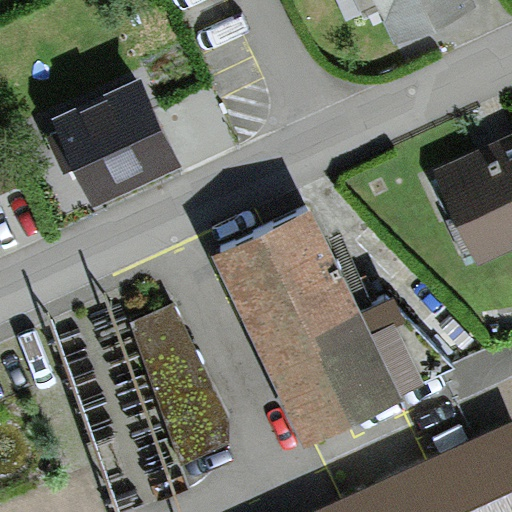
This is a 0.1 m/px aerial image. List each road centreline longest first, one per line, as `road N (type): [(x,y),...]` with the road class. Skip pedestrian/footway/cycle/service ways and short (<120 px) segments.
road 1 (residential): [(0,289),(322,144)]
road 2 (residential): [(322,144),(511,57)]
road 3 (residential): [(256,0),(322,144)]
